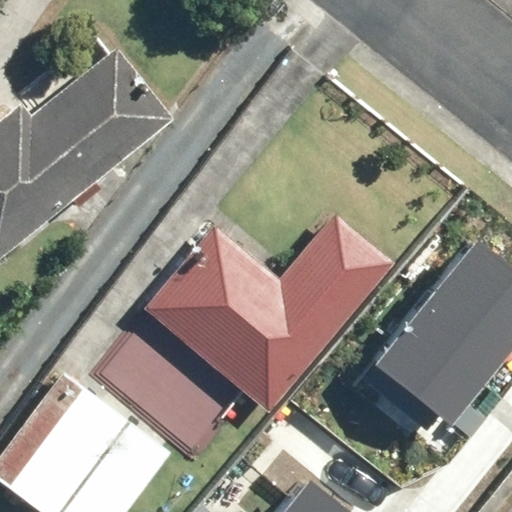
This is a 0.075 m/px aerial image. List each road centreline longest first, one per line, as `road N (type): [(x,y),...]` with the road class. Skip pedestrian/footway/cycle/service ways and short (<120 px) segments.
road 1 (unknown): [(306,0),(0,364)]
road 2 (residential): [(405,0),(511,86)]
